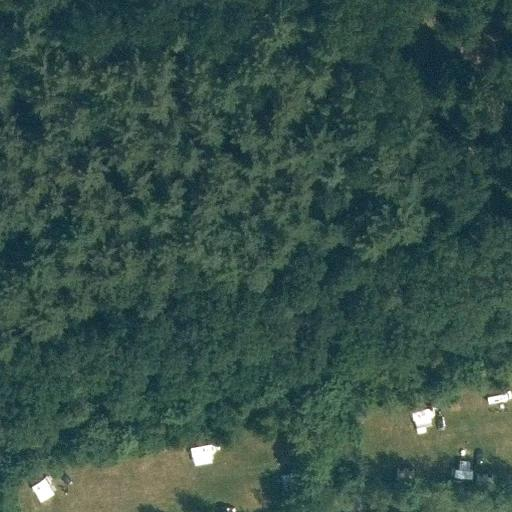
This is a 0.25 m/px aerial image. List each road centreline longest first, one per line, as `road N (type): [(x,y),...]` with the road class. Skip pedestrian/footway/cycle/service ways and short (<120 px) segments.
road 1 (unclassified): [(0,383),(511,285)]
road 2 (track): [(511,500),(396,496),(321,511)]
